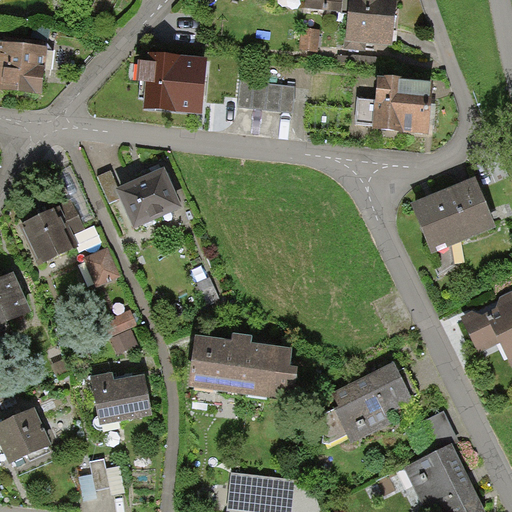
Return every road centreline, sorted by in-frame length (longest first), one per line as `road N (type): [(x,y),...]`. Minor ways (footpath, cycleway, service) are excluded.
road 1 (residential): [(167,511),(174,428),(165,355),(46,125)]
road 2 (residential): [(511,499),(364,183),(363,161)]
road 3 (residential): [(46,125),(363,161)]
road 4 (residential): [(363,161),(424,166),(445,162),(460,143),(467,113),(432,0)]
road 5 (residential): [(167,0),(46,125)]
